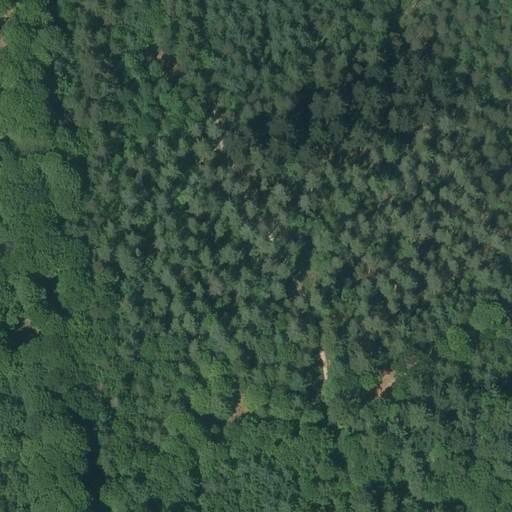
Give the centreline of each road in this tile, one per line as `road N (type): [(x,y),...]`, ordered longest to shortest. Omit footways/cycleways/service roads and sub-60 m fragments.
road 1 (track): [(203,0),(217,131),(231,173),(310,317),(355,511)]
road 2 (track): [(426,0),(103,186),(45,208)]
road 3 (track): [(77,511),(45,208)]
road 4 (track): [(0,340),(10,283),(0,190)]
